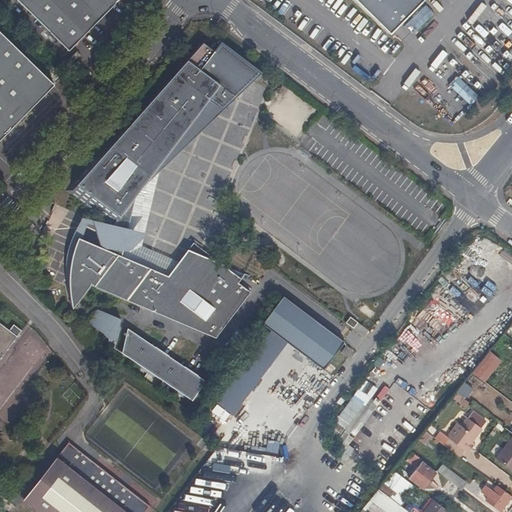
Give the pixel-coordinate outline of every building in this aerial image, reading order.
[(16,0),(69,51),(119,0),(16,0)] [(354,0),(390,35),(423,0),(354,0)] [(0,141),(55,85),(0,32),(0,141)] [(71,300),(73,309),(91,285),(177,322),(179,319),(191,328),(216,338),(251,292),(238,283),(245,274),(188,250),(168,276),(122,256),(124,250),(128,251),(132,249),(134,247),(136,244),(137,241),(136,238),(135,233),(132,231),(128,229),(135,198),(189,126),(185,123),(189,118),(193,121),(209,100),(223,111),(262,73),(221,42),(214,52),(203,43),(99,160),(95,157),(66,190),(114,227),(102,248),(79,238),(75,246),(71,261),(70,273),(76,276),(69,284),(70,293),(71,300)] [(469,107),(478,97),(455,76),(446,86),(469,107)] [(189,126),(193,121),(189,118),(185,123),(189,126)] [(502,268),(496,273),(485,261),(471,275),(475,279),(479,275),(493,290),(509,275),(502,268)] [(283,295),(262,322),(271,330),(287,343),(324,368),(345,340),(283,295)] [(110,315),(110,316),(107,315),(108,314),(98,309),(89,323),(117,343),(121,327),(119,327),(121,319),(110,315)] [(353,328),(364,336),(369,330),(351,317),(346,323),(353,328)] [(177,322),(191,328),(179,319),(177,322)] [(0,359),(22,331),(14,325),(9,331),(0,323),(0,359)] [(193,401),(206,381),(128,329),(122,353),(193,401)] [(271,330),(216,402),(232,414),(287,343),(271,330)] [(488,356),(474,374),(480,379),(494,361),(488,356)] [(357,385),(369,394),(380,379),(369,370),(357,385)] [(378,403),(355,388),(332,423),(355,437),(378,403)] [(415,412),(424,395),(419,392),(414,400),(408,397),(403,406),(415,412)] [(449,440),(444,446),(461,459),(466,452),(470,455),(477,446),(472,442),(486,422),(473,412),(468,418),(467,417),(462,422),(459,420),(445,437),(449,440)] [(215,434),(218,424),(211,422),(208,432),(215,434)] [(427,433),(420,440),(425,444),(430,438),(431,440),(433,438),(427,433)] [(511,438),(496,460),(511,472),(511,438)] [(264,454),(277,455),(278,443),(265,442),(264,454)] [(68,443),(24,500),(38,511),(145,511),(149,507),(68,443)] [(421,464),(423,461),(413,454),(408,460),(418,468),(421,464)] [(436,474),(421,464),(418,468),(409,479),(423,490),(436,474)] [(447,469),(441,475),(462,491),(467,484),(447,469)] [(381,486),(400,504),(412,490),(394,473),(381,486)] [(482,493),(489,498),(487,501),(500,511),(501,511),(511,498),(498,487),(494,492),(487,487),(482,493)] [(407,511),(380,491),(373,500),(388,511),(407,511)] [(447,511),(448,511),(435,502),(426,511),(447,511)]
